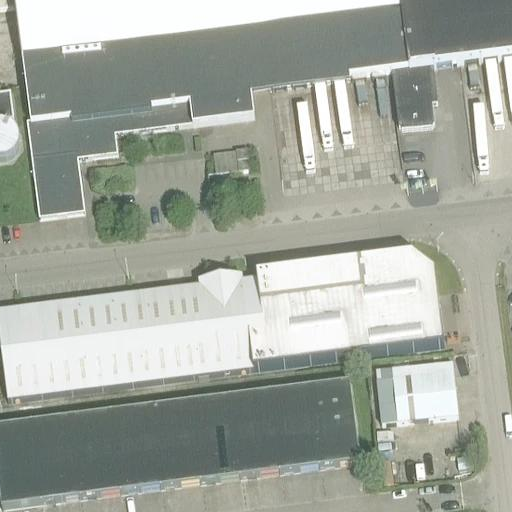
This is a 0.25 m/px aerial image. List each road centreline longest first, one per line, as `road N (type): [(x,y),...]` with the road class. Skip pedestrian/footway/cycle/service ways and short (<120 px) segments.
road 1 (unclassified): [(470,212),(0,273)]
road 2 (unclassified): [(507,511),(470,212)]
